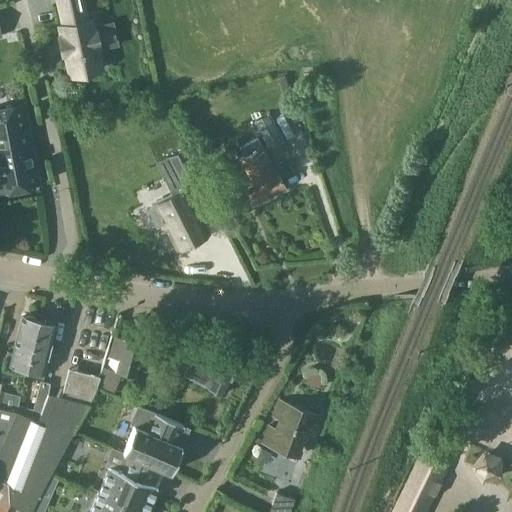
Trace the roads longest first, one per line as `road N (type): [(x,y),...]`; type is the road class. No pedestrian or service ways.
road 1 (track): [(501,0),(378,287)]
road 2 (residential): [(0,269),(185,303),(279,304)]
road 3 (residential): [(201,511),(280,351),(279,304)]
road 4 (residential): [(279,304),(421,284)]
